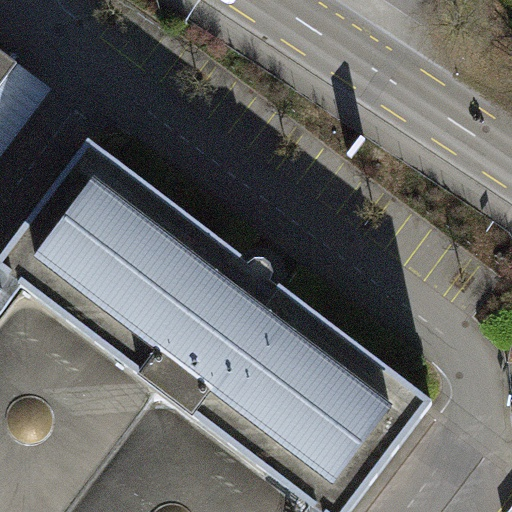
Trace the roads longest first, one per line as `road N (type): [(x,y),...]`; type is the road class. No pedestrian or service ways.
road 1 (unknown): [(112,118),(447,361),(488,433),(485,473),(466,511)]
road 2 (tertiary): [(352,55),(511,165)]
road 3 (unknown): [(0,270),(112,118)]
road 4 (unknown): [(7,0),(21,29),(112,118)]
